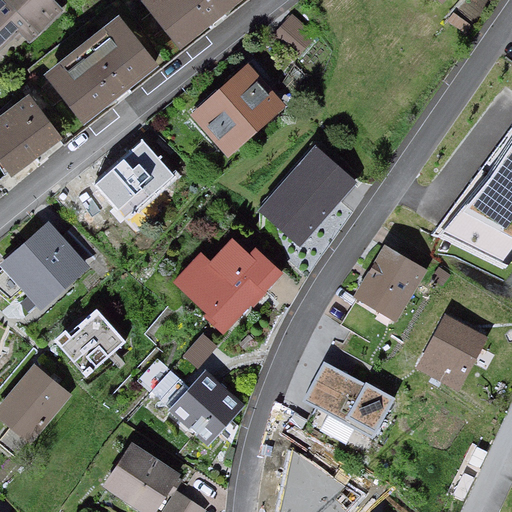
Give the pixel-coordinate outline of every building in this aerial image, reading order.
[(0,0),(0,52),(20,32),(33,44),(65,11),(53,0),(0,0)] [(147,0),(148,0),(184,45),(238,0),(147,0)] [(125,18),(51,72),(87,121),(161,67),(125,18)] [(250,67),(197,114),(233,154),(286,107),(250,67)] [(33,100),(0,125),(0,155),(18,179),(66,142),(33,100)] [(511,132),(446,232),(510,275),(511,272),(511,132)] [(149,142),(93,192),(126,229),(183,179),(149,142)] [(315,143),(258,206),(300,243),(357,180),(315,143)] [(92,273),(51,228),(4,271),(46,316),(92,273)] [(205,256),(177,285),(229,335),(288,275),(261,248),(253,256),(237,240),(213,264),(205,256)] [(385,249),(342,327),(394,356),(437,277),(385,249)] [(98,313),(59,347),(92,384),(131,350),(98,313)] [(491,342),(448,321),(421,374),(464,395),(491,342)] [(200,373),(218,351),(203,340),(186,363),(200,373)] [(399,403),(328,366),(306,406),(378,443),(399,403)] [(72,399),(38,370),(0,414),(0,416),(33,444),(72,399)] [(208,375),(173,414),(211,447),(245,407),(208,375)] [(187,479),(135,448),(109,491),(143,511),(204,511),(206,511),(178,494),(187,479)] [(277,511),(344,511),(360,496),(290,452),(277,511)]
